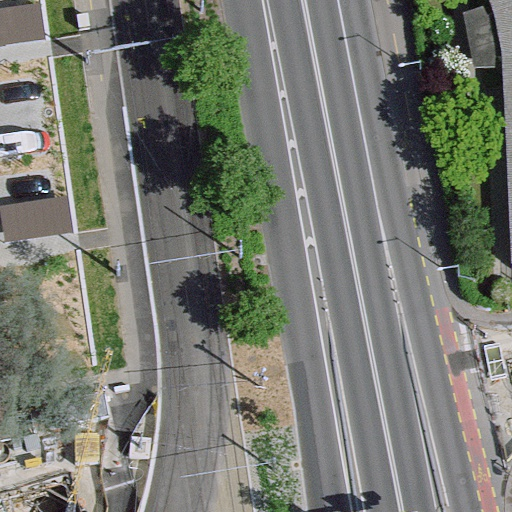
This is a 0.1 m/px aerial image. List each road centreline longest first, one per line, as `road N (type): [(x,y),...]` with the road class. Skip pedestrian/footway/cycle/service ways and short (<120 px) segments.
road 1 (primary): [(402,511),(303,0)]
road 2 (primary): [(283,0),(288,232),(328,511)]
road 3 (primary): [(441,384),(401,215),(323,0)]
road 4 (primary): [(469,511),(441,384)]
